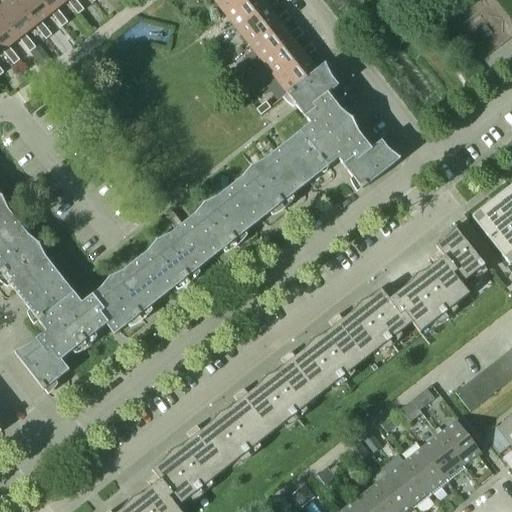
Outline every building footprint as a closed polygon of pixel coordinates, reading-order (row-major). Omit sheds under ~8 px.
[(8,0),(0,6),(0,15),(19,40),(29,53),(35,48),(25,35),(35,27),(13,0),(8,0)] [(13,0),(35,27),(45,40),(51,36),(41,22),(51,14),(39,0),(13,0)] [(67,2),(65,0),(39,0),(51,14),(61,28),(67,23),(57,10),(67,2)] [(65,0),(67,2),(77,15),(83,11),(75,0),(65,0)] [(212,0),(224,14),(241,0),(212,0)] [(241,0),(224,14),(236,30),(274,0),(268,0),(264,4),(260,0),(241,0)] [(278,2),(275,0),(274,0),(236,30),(249,46),(288,15),(285,12),(276,20),(268,10),(278,2)] [(9,48),(19,40),(0,15),(0,48),(3,52),(13,66),(19,61),(9,48)] [(262,62),(300,31),(298,28),(289,36),(281,26),(290,18),(288,15),(249,46),(262,62)] [(303,34),(300,31),(262,62),(274,78),(313,47),(311,44),(301,52),(294,42),(303,34)] [(306,58),(315,50),(313,47),(274,78),(287,94),(286,95),(288,96),(325,67),(326,66),(325,65),(324,65),(316,71),(306,58)] [(288,96),(310,125),(324,143),(352,120),(351,120),(340,111),(328,96),(338,87),(332,79),(325,67),(288,96)] [(265,103),(256,110),(260,116),(270,108),(265,103)] [(353,121),(352,120),(324,143),(338,160),(347,172),(362,191),(400,161),(399,161),(400,160),(399,159),(398,160),(387,150),(381,142),(370,150),(358,134),(352,122),(353,121)] [(251,167),(250,167),(281,205),(338,160),(324,143),(310,125),(264,161),(251,167)] [(233,242),(281,205),(250,167),(250,168),(242,179),(217,198),(204,204),(203,204),(233,242)] [(509,266),(511,263),(511,194),(508,189),(471,218),(509,266)] [(3,198),(2,198),(0,199),(0,274),(1,275),(39,245),(38,245),(28,236),(8,211),(2,199),(3,198)] [(186,280),(233,242),(203,204),(203,205),(194,216),(169,235),(157,241),(156,241),(186,280)] [(414,276),(414,277),(448,320),(450,318),(453,316),(455,314),(457,312),(458,309),(456,306),(469,296),(465,290),(479,279),(476,274),(484,267),(454,229),(454,230),(453,229),(453,230),(453,231),(444,241),(435,248),(439,252),(430,259),(435,265),(427,271),(415,277),(414,276)] [(139,317),(186,280),(156,241),(155,242),(155,243),(147,253),(122,273),(109,279),(109,278),(108,279),(139,317)] [(1,275),(46,333),(63,319),(81,305),(45,259),(39,246),(40,246),(39,245),(1,275)] [(359,303),(358,304),(389,342),(411,324),(419,334),(432,324),(435,328),(438,326),(440,325),(443,324),(446,322),(448,320),(414,277),(413,277),(414,278),(405,288),(397,294),(393,289),(384,295),(381,291),(372,298),(360,304),(359,303)] [(119,333),(139,317),(108,279),(108,280),(99,290),(81,305),(63,319),(87,350),(89,348),(92,346),(94,343),(96,340),(98,338),(95,335),(110,322),(119,333)] [(341,379),(389,342),(358,304),(359,304),(350,315),(342,321),(338,315),(328,323),(332,329),(325,335),(312,341),(312,340),(311,341),(341,379)] [(84,351),(87,350),(63,319),(46,333),(28,347),(15,353),(14,352),(13,353),(14,354),(43,392),(64,375),(56,365),(72,353),(74,356),(79,354),(82,353),(84,351)] [(264,378),(294,416),(341,379),(311,341),(310,341),(311,342),(302,353),(295,359),(290,353),(280,361),(285,366),(277,372),(265,378),(264,378)] [(511,350),(511,349),(502,357),(511,369),(511,350)] [(511,378),(511,369),(502,357),(492,364),(507,383),(511,378)] [(507,383),(492,364),(483,371),(498,390),(507,383)] [(498,390),(483,371),(473,379),(488,398),(498,390)] [(216,415),(247,454),(294,416),(264,378),(263,378),(264,379),(255,390),(247,396),(243,390),(233,398),(238,403),(230,409),(218,415),(217,415),(216,415)] [(488,398),(473,379),(464,386),(479,405),(488,398)] [(479,405),(464,386),(454,394),(469,413),(479,405)] [(426,390),(411,402),(419,411),(433,400),(426,390)] [(419,411),(411,402),(395,415),(407,430),(410,422),(421,414),(419,411)] [(170,452),(169,452),(199,491),(247,454),(216,415),(217,416),(208,427),(200,433),(196,427),(186,435),(190,440),(183,446),(171,452),(170,452)] [(511,445),(511,416),(498,428),(511,445)] [(387,434),(398,426),(391,417),(380,426),(387,434)] [(458,424),(440,438),(464,469),(481,456),(477,451),(478,450),(458,424)] [(371,433),(362,440),(372,453),(381,447),(371,433)] [(440,438),(423,452),(447,483),(464,469),(440,438)] [(346,452),(356,464),(368,454),(359,442),(346,452)] [(179,511),(177,509),(199,491),(169,452),(168,453),(169,454),(160,464),(152,471),(155,476),(146,482),(151,488),(143,494),(131,500),(130,499),(129,500),(130,501),(129,501),(137,511),(179,511)] [(430,496),(447,483),(423,452),(406,465),(430,496)] [(335,465),(329,470),(335,478),(341,473),(335,465)] [(406,465),(389,479),(413,509),(430,496),(406,465)] [(335,478),(329,470),(327,468),(313,480),(322,492),(337,480),(335,478)] [(387,511),(409,511),(413,509),(389,479),(372,492),(387,511)] [(293,495),(302,507),(313,498),(304,486),(293,495)] [(387,511),(372,492),(355,505),(360,511),(387,511)] [(305,511),(302,507),(293,495),(275,508),(278,511),(305,511)] [(137,511),(129,501),(121,511),(120,511),(109,511),(137,511)]
